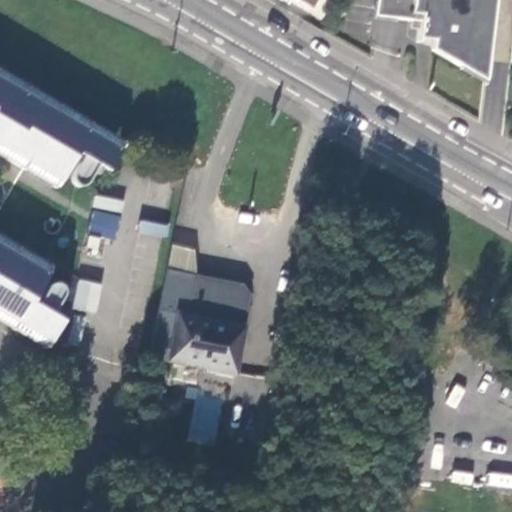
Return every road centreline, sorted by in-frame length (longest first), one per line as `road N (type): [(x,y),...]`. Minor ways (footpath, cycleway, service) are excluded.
road 1 (secondary): [(254,50),(511,200)]
road 2 (secondary): [(144,0),(254,50)]
